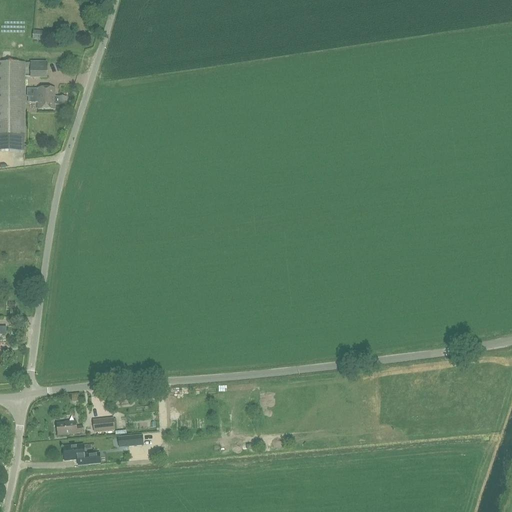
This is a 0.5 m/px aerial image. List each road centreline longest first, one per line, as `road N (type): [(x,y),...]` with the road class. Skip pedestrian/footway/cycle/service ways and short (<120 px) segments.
road 1 (unclassified): [(25,394),(413,356),(511,338)]
road 2 (unclassified): [(25,394),(53,199),(117,0)]
road 3 (unclassified): [(1,511),(25,394)]
